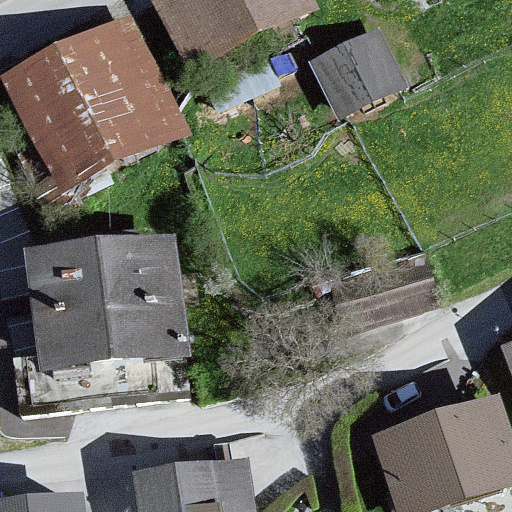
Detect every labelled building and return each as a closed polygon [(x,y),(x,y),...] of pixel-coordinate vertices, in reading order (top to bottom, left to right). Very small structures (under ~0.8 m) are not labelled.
[(318,5),(315,0),(156,0),(185,56),(208,44),(215,57),(318,5)] [(186,126),(132,12),(0,73),(0,76),(53,189),(186,126)] [(408,85),(378,25),(311,58),(341,118),(408,85)] [(173,223),(21,240),(35,368),(187,351),(173,223)] [(511,422),(500,386),(368,428),(394,511),(425,511),(511,484),(511,422)] [(259,511),(249,446),(129,466),(136,511),(259,511)] [(89,511),(86,486),(0,497),(0,511),(89,511)]
